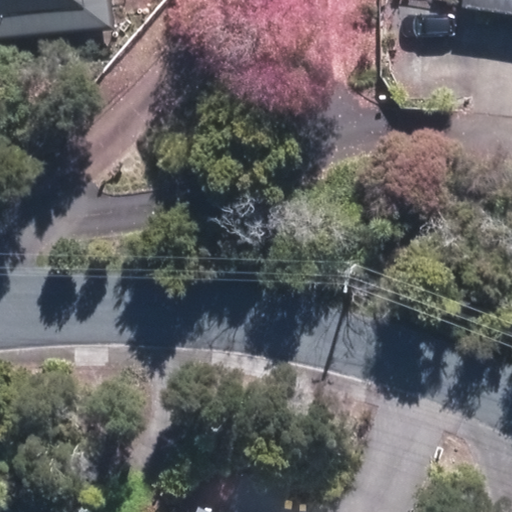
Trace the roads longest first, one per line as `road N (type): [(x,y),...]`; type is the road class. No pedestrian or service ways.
road 1 (residential): [(511,402),(409,359),(223,316),(0,322)]
road 2 (unknown): [(41,211),(186,201),(280,174),(307,159),(320,139),(324,108),(511,151)]
road 3 (unknown): [(41,211),(168,58),(197,0)]
